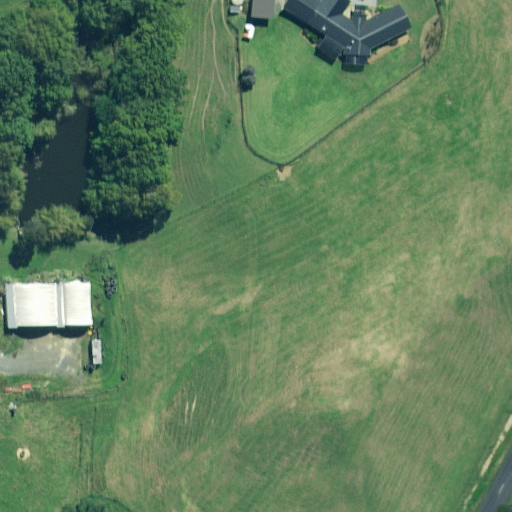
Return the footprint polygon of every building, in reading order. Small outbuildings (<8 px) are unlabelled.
[(266,19),(267,0),(246,0),(245,18),(266,19)] [(396,7),(362,22),(360,17),(353,16),(348,23),(313,0),(284,0),(280,8),(322,35),(318,42),(336,52),(342,47),(343,54),(364,56),(368,49),(408,30),(396,7)] [(85,308),(83,284),(60,285),(63,326),(86,325),(85,308)] [(56,326),(55,285),(12,286),(13,327),(56,326)] [(100,341),(89,341),(89,364),(100,363),(100,341)]
